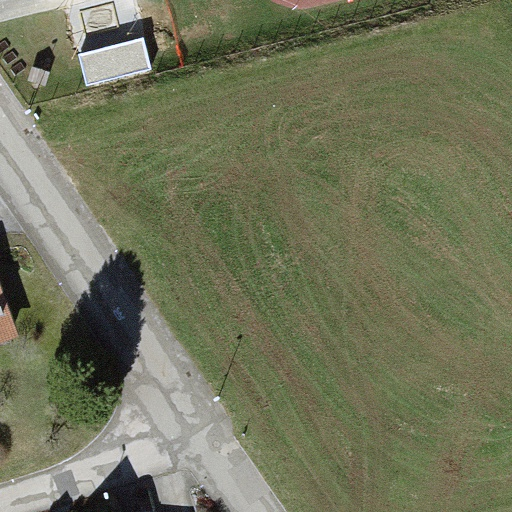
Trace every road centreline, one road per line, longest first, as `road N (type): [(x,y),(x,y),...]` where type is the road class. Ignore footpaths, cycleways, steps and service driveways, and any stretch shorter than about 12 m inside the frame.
road 1 (residential): [(0,131),(209,446)]
road 2 (residential): [(5,511),(209,446)]
